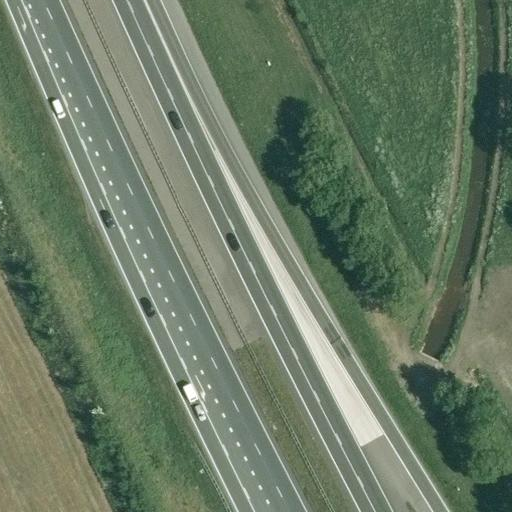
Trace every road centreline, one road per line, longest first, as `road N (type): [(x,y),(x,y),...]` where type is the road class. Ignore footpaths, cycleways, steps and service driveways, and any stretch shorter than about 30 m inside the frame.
road 1 (motorway): [(44,0),(288,511)]
road 2 (motorway): [(439,511),(170,93)]
road 3 (motorway): [(375,511),(170,93)]
